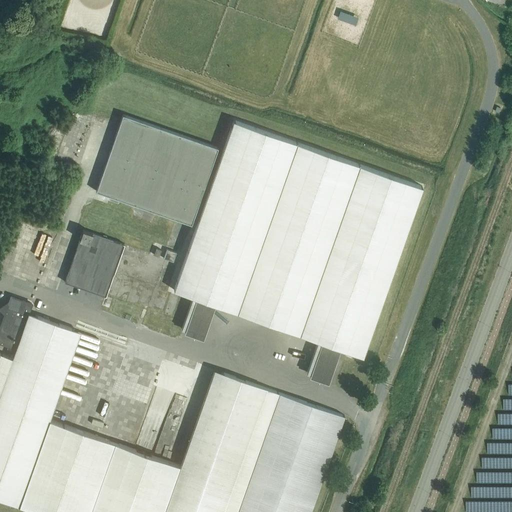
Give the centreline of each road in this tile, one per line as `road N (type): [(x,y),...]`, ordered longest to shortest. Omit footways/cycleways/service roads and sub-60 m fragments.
road 1 (tertiary): [(415,511),(511,247)]
road 2 (unknown): [(176,345),(374,418)]
road 3 (unknown): [(0,285),(176,345)]
